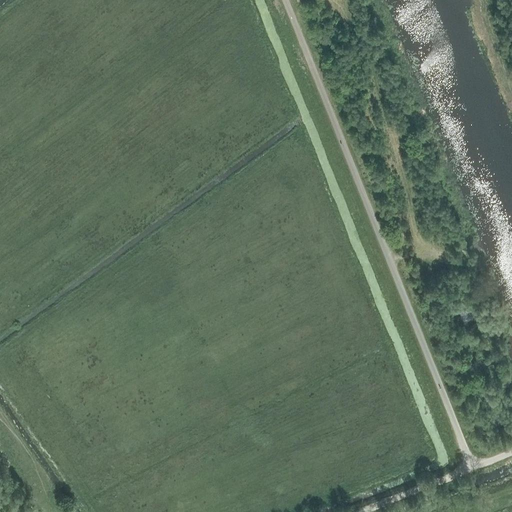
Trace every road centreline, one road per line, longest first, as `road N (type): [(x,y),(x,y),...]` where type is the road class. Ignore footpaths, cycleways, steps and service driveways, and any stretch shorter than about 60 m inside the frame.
road 1 (unclassified): [(511,472),(482,466),(459,442),(283,0)]
road 2 (track): [(360,511),(474,461)]
